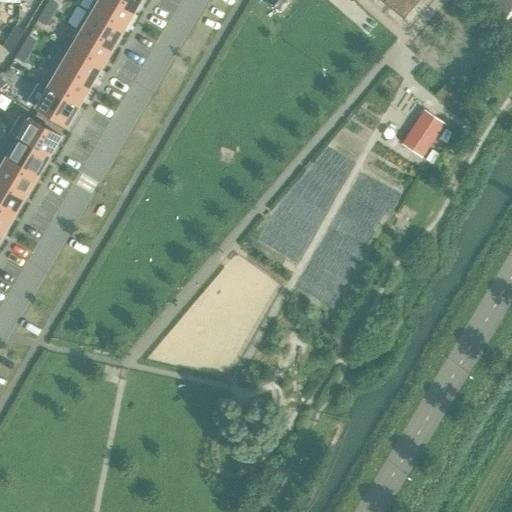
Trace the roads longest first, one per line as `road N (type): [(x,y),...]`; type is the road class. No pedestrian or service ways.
road 1 (residential): [(0,333),(196,0)]
road 2 (tertiary): [(511,280),(370,511)]
